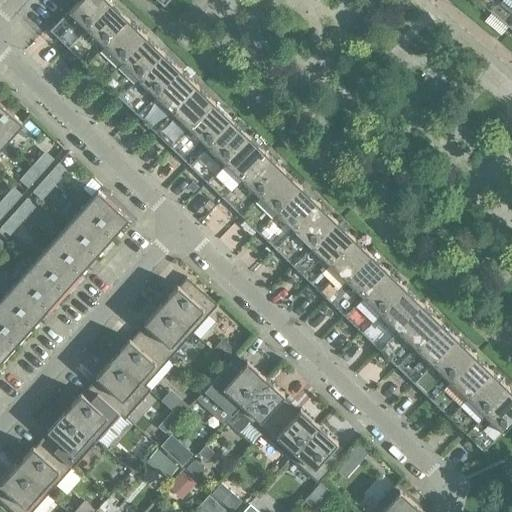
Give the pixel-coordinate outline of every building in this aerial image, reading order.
[(67,46),(111,1),(109,0),(77,0),(50,29),(67,46)] [(477,0),(491,11),(499,0),(477,0)] [(509,26),(511,22),(511,0),(499,0),(491,11),(509,26)] [(85,63),(128,18),(111,1),(67,46),(85,63)] [(102,80),(145,35),(128,18),(85,63),(102,80)] [(119,96),(163,51),(145,35),(102,80),(119,96)] [(137,113),(180,68),(163,51),(119,96),(137,113)] [(154,130),(197,85),(180,68),(137,113),(154,130)] [(171,147),(215,102),(197,85),(154,130),(171,147)] [(0,101),(0,134),(6,140),(23,122),(0,101)] [(188,163),(232,119),(215,102),(171,147),(188,163)] [(206,180),(249,135),(232,119),(188,163),(206,180)] [(223,197),(267,152),(249,135),(206,180),(223,197)] [(41,173),(54,158),(45,150),(32,165),(41,173)] [(240,214),(284,169),(267,152),(223,197),(240,214)] [(54,184),(67,170),(58,162),(45,176),(54,184)] [(19,179),(28,187),(41,173),(32,165),(19,179)] [(258,231),(301,186),(284,169),(240,214),(258,231)] [(45,176),(32,191),(41,199),(54,184),(45,176)] [(9,208),(22,194),(13,186),(0,200),(9,208)] [(80,208),(81,207),(112,235),(128,217),(97,189),(92,195),(82,187),(78,192),(72,186),(65,193),(80,208)] [(275,248),(319,203),(301,186),(258,231),(275,248)] [(22,220),(35,206),(26,198),(13,212),(22,220)] [(0,200),(0,218),(9,208),(0,200)] [(292,264),(336,219),(319,203),(275,248),(292,264)] [(96,253),(112,235),(81,207),(80,208),(65,225),(96,253)] [(13,212),(0,226),(9,234),(22,220),(13,212)] [(310,281),(353,236),(336,219),(292,264),(310,281)] [(96,253),(65,225),(49,243),(80,271),(96,253)] [(327,298),(371,253),(353,236),(310,281),(327,298)] [(80,271),(49,243),(33,261),(64,289),(80,271)] [(344,315),(388,270),(371,253),(327,298),(344,315)] [(64,289),(33,261),(17,279),(48,307),(64,289)] [(362,331),(405,287),(388,270),(344,315),(362,331)] [(177,284),(161,302),(193,331),(217,304),(186,276),(178,285),(177,284)] [(48,307),(17,279),(1,297),(32,325),(48,307)] [(379,348),(422,303),(405,287),(362,331),(379,348)] [(32,325),(1,297),(0,297),(0,329),(15,343),(32,325)] [(168,358),(193,331),(161,302),(143,321),(145,322),(138,330),(168,358)] [(396,365),(440,320),(422,303),(379,348),(396,365)] [(414,382),(457,337),(440,320),(396,365),(414,382)] [(0,360),(15,343),(0,329),(0,360)] [(145,384),(168,358),(138,330),(130,339),(129,337),(112,356),(150,390),(150,389),(145,384)] [(431,399),(474,354),(457,337),(414,382),(431,399)] [(236,408),(265,376),(246,359),(245,361),(236,353),(208,383),(236,408)] [(448,415),(492,371),(474,354),(431,399),(448,415)] [(150,390),(112,356),(95,375),(97,376),(89,384),(125,417),(150,390)] [(466,432),(509,387),(492,371),(448,415),(466,432)] [(263,432),(291,402),(283,394),(284,393),(265,376),(236,408),(263,432)] [(125,417),(89,384),(82,392),(81,391),(64,410),(96,439),(119,412),(124,417),(125,417)] [(162,397),(175,409),(185,398),(171,387),(162,397)] [(511,419),(511,390),(509,387),(466,432),(483,449),(511,419)] [(299,409),(291,402),(263,432),(290,457),(319,425),(300,407),(299,409)] [(71,466),(96,439),(64,410),(47,429),(48,430),(41,438),(71,466)] [(337,441),(319,425),(290,457),(318,481),(345,451),(336,443),(337,441)] [(183,462),(194,450),(172,430),(160,442),(183,462)] [(358,437),(339,469),(350,475),(369,444),(358,437)] [(47,493),(71,466),(41,438),(34,446),(32,445),(15,464),(47,493)] [(170,476),(179,458),(153,446),(144,464),(170,476)] [(0,499),(14,511),(30,511),(47,493),(15,464),(0,481),(0,483),(0,484),(0,483),(0,499)] [(170,483),(184,496),(199,479),(185,466),(170,483)] [(213,490),(235,507),(243,497),(222,480),(213,490)] [(424,511),(394,484),(369,511),(424,511)] [(232,511),(214,494),(203,506),(208,511),(232,511)]
